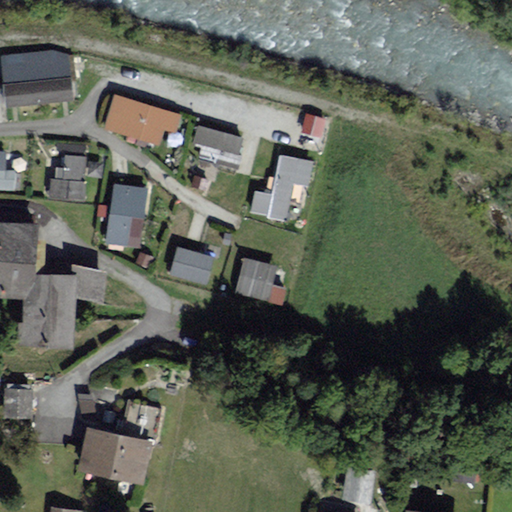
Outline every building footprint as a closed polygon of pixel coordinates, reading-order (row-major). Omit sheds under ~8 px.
[(5,107),(72,102),(70,78),(4,83),(5,107)] [(180,115),(112,95),(102,128),(157,145),(161,130),(174,134),(180,115)] [(244,141),(196,126),(189,146),(199,149),(197,158),(235,170),(244,141)] [(0,189),(14,190),(14,169),(3,169),(3,150),(0,150),(0,189)] [(48,199),(82,200),(83,157),(63,156),(63,179),(49,179),(48,199)] [(313,163),(277,157),(271,196),(252,193),(249,213),(268,216),(267,219),(285,222),(291,184),(309,186),(313,163)] [(112,186),(105,243),(125,245),(129,212),(141,213),(144,190),(112,186)] [(0,295),(20,295),(19,322),(16,322),(15,346),(73,347),(74,302),(75,273),(36,273),(37,220),(0,219),(0,295)] [(168,275),(206,286),(214,257),(176,247),(168,275)] [(268,260),(245,253),(236,280),(260,287),(268,260)] [(74,302),(105,302),(106,270),(75,269),(75,273),(74,302)] [(30,389),(3,389),(3,418),(30,419),(30,389)] [(149,440),(84,427),(75,470),(140,483),(149,440)]
